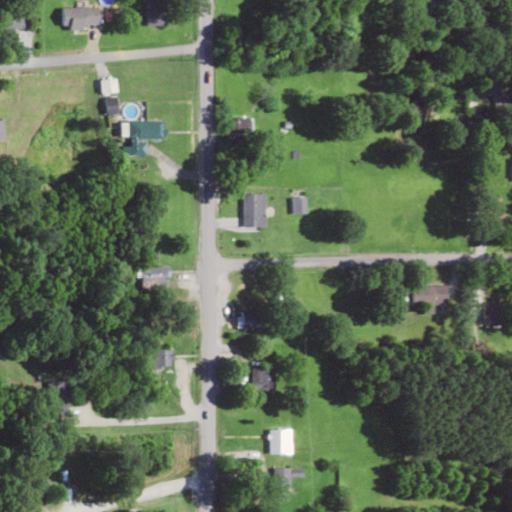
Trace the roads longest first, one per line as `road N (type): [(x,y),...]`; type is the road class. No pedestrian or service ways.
road 1 (residential): [(204,511),(203,0)]
road 2 (residential): [(204,263),(511,260)]
road 3 (residential): [(203,46),(0,65)]
road 4 (residential): [(80,511),(204,482)]
